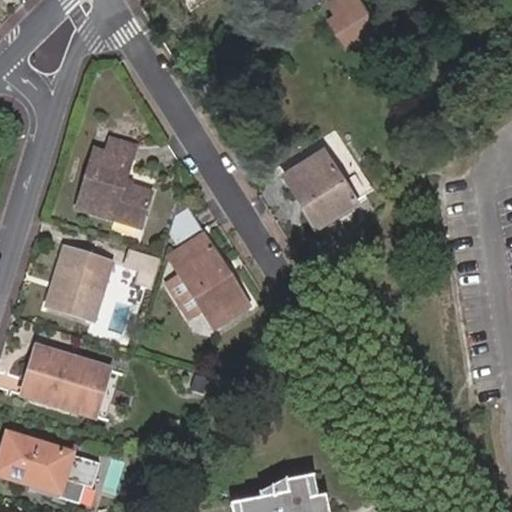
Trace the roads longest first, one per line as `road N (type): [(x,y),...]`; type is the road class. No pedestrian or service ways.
road 1 (residential): [(108,0),(291,294)]
road 2 (residential): [(0,282),(50,119)]
road 3 (residential): [(50,119),(88,30),(92,0)]
